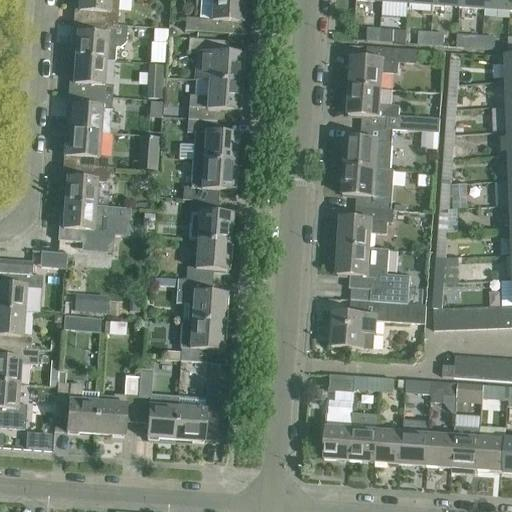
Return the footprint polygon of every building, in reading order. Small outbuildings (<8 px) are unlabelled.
[(79,0),(78,12),(74,11),(73,24),(117,27),(118,0),(79,0)] [(247,13),(243,13),(243,0),(200,0),(199,20),(186,19),(185,32),(225,35),(245,36),(246,24),(247,13)] [(459,0),(433,0),(433,7),(459,9),(459,0)] [(485,0),(459,0),(459,9),(485,11),(485,0)] [(485,0),(485,11),(510,12),(511,0),(485,0)] [(126,27),(117,27),(73,24),(72,35),(76,36),(75,59),(114,62),(115,48),(120,48),(125,44),(126,27)] [(379,44),(380,30),(367,29),(366,43),(379,44)] [(154,30),(153,46),(166,47),(167,47),(167,31),(154,30)] [(393,31),(380,30),(379,44),(392,45),(393,31)] [(430,47),(431,34),(418,33),(417,46),(430,47)] [(444,35),(431,34),(430,47),(443,48),(444,35)] [(468,50),(481,51),(482,37),(469,36),(468,50)] [(482,37),(481,51),(494,52),(495,38),(482,37)] [(195,54),(194,81),(242,84),(244,57),(228,56),(229,43),(188,40),(187,54),(195,54)] [(150,46),(149,64),(165,65),(166,47),(153,46),(150,46)] [(350,89),(381,91),(382,75),(397,76),(398,64),(416,65),(417,62),(422,62),(423,54),(417,54),(417,52),(368,49),(367,61),(352,60),(350,89)] [(114,62),(75,59),(73,84),(69,84),(68,95),(112,99),(112,87),(103,86),(105,62),(114,62)] [(450,62),(448,87),(458,86),(460,62),(450,62)] [(239,113),(242,84),(194,81),(193,81),(195,82),(194,98),(189,98),(188,121),(223,124),(224,112),(239,113)] [(448,87),(446,110),(456,110),(458,86),(448,87)] [(380,106),(381,91),(350,89),(348,117),(363,118),(362,130),(392,132),(392,131),(422,133),(425,134),(438,135),(439,121),(398,118),(399,107),(380,106)] [(112,99),(68,95),(67,108),(71,108),(69,132),(100,135),(102,110),(111,111),(112,99)] [(446,110),(445,135),(455,135),(456,110),(446,110)] [(223,136),(223,124),(188,121),(187,134),(194,134),(192,161),(236,164),(238,137),(223,136)] [(389,172),(392,132),(362,130),(361,141),(346,140),(344,169),(389,172)] [(98,159),(100,135),(69,132),(68,146),(64,146),(64,157),(63,169),(107,172),(108,159),(98,159)] [(422,133),(421,150),(437,151),(437,147),(438,135),(425,134),(422,133)] [(445,135),(443,160),(453,160),(455,135),(445,135)] [(138,158),(137,172),(157,173),(158,160),(138,158)] [(443,160),(441,186),(451,185),(453,160),(443,160)] [(234,193),(236,164),(192,161),(190,188),(183,188),(182,201),(218,203),(218,192),(234,193)] [(107,172),(63,169),(62,181),(66,181),(64,206),(95,208),(96,183),(106,184),(107,172)] [(357,198),(356,210),(393,213),(393,212),(391,211),(393,187),(388,187),(389,172),(344,169),(342,197),(357,198)] [(449,210),(451,185),(441,186),(439,211),(449,210)] [(217,215),(218,203),(182,201),(191,202),(189,241),(230,244),(232,217),(217,215)] [(93,232),(95,208),(64,206),(63,230),(59,229),(58,242),(112,246),(113,233),(93,232)] [(393,213),(356,210),(356,221),(341,220),(338,249),(370,252),(371,235),(386,236),(387,224),(392,225),(393,213)] [(437,236),(447,235),(449,210),(439,211),(437,236)] [(437,236),(436,261),(446,260),(447,235),(437,236)] [(179,281),(212,283),(213,272),(228,273),(230,244),(189,241),(188,242),(197,242),(195,270),(186,269),(186,281),(179,281)] [(338,249),(336,277),(338,277),(351,278),(351,280),(350,291),(350,301),(349,302),(351,302),(370,304),(407,307),(409,279),(387,277),(388,253),(370,252),(338,249)] [(66,267),(67,256),(38,254),(38,264),(66,267)] [(436,261),(434,286),(444,286),(444,285),(452,285),(454,261),(446,260),(436,261)] [(0,312),(24,314),(26,290),(41,291),(42,278),(31,277),(32,264),(0,261),(0,312)] [(211,295),(212,283),(179,281),(177,305),(184,306),(182,322),(224,325),(226,297),(211,295)] [(444,286),(434,286),(432,309),(442,310),(444,286)] [(76,292),(75,310),(87,312),(88,293),(76,292)] [(373,352),(374,336),(375,323),(425,327),(426,308),(407,307),(370,304),(351,302),(350,316),(334,315),(331,349),(373,352)] [(498,309),(499,330),(510,330),(509,308),(498,309)] [(466,331),(477,331),(476,309),(466,310),(466,331)] [(487,309),(476,309),(477,331),(488,330),(487,309)] [(488,330),(499,330),(498,309),(487,309),(488,330)] [(455,310),(444,311),(445,332),(456,332),(455,310)] [(466,310),(455,310),(456,332),(466,331),(466,310)] [(434,332),(445,332),(444,311),(433,311),(434,332)] [(0,348),(39,351),(31,350),(31,339),(23,339),(24,314),(0,312),(0,348)] [(76,332),(77,319),(64,318),(63,332),(76,332)] [(224,325),(182,322),(180,354),(166,353),(166,361),(206,364),(207,352),(222,353),(224,325)] [(60,342),(51,342),(50,352),(59,352),(60,342)] [(0,385),(19,387),(21,362),(38,363),(39,351),(0,348),(0,385)] [(464,380),(466,359),(455,358),(454,368),(453,380),(464,380)] [(475,381),(477,360),(466,359),(464,380),(475,381)] [(486,382),(487,361),(477,360),(475,381),(486,382)] [(497,383),(498,361),(487,361),(486,382),(497,383)] [(507,383),(509,362),(498,361),(497,383),(507,383)] [(453,380),(454,368),(443,367),(442,379),(453,380)] [(124,424),(136,424),(140,377),(139,377),(139,379),(126,378),(125,397),(113,396),(113,398),(98,398),(95,437),(123,439),(124,424)] [(152,378),(140,377),(136,424),(148,425),(147,440),(174,442),(177,398),(151,396),(152,378)] [(355,379),(329,377),(328,393),(354,395),(355,379)] [(50,378),(49,388),(57,388),(58,385),(58,378),(50,378)] [(367,392),(380,393),(381,380),(368,379),(367,392)] [(394,381),(381,380),(380,393),(393,394),(394,381)] [(398,382),(398,390),(406,390),(406,382),(398,382)] [(431,405),(432,384),(406,382),(406,390),(405,403),(431,405)] [(444,385),(432,384),(431,405),(443,406),(444,398),(444,385)] [(18,407),(19,387),(0,385),(0,429),(25,432),(26,407),(18,407)] [(57,388),(55,419),(68,420),(67,435),(95,437),(98,398),(98,394),(82,393),(82,386),(58,385),(57,388)] [(457,399),(457,386),(444,385),(444,398),(457,399)] [(483,388),(457,386),(457,399),(456,403),(481,405),(481,401),(482,401),(483,388)] [(177,398),(174,442),(203,445),(204,429),(217,430),(220,388),(205,387),(204,400),(177,398)] [(509,389),(483,388),(482,401),(508,402),(509,389)] [(309,400),(325,401),(325,398),(322,398),(323,392),(310,390),(309,400)] [(323,461),(349,463),(352,431),(353,416),(352,416),(352,419),(326,417),(323,461)] [(378,418),(353,416),(352,431),(349,463),(375,465),(378,418)] [(378,418),(375,465),(400,467),(403,435),(377,433),(378,418)] [(454,439),(451,470),(451,475),(464,476),(465,471),(477,472),(479,440),(480,430),(454,428),(454,439)] [(428,437),(403,435),(400,467),(426,469),(428,437)] [(454,439),(428,437),(426,469),(451,470),(454,439)] [(505,442),(479,440),(477,472),(503,474),(505,442)] [(503,474),(511,474),(511,442),(505,442),(503,474)]
